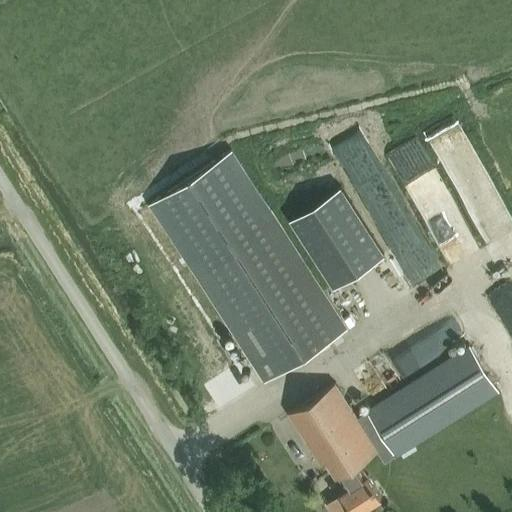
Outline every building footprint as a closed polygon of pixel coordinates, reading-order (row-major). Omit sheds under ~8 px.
[(387,154),(409,191),(430,178),(435,186),(442,181),(415,137),(387,154)] [(267,379),(346,328),(231,149),(152,200),(267,379)] [(351,174),(411,294),(444,278),(385,157),(351,174)] [(384,254),(340,186),(290,219),(333,286),(384,254)] [(443,210),(454,203),(444,189),(433,196),(443,210)] [(498,243),(511,267),(511,243),(508,237),(498,243)] [(385,354),(400,378),(429,360),(432,366),(464,346),(445,316),(385,354)] [(355,511),(381,496),(367,475),(365,477),(357,464),(377,451),(384,462),(497,390),(469,346),(357,417),(334,382),(288,412),(321,465),(327,462),(336,477),(341,473),(349,486),(339,493),(340,494),(326,502),(332,511),(355,511)] [(372,367),(359,374),(371,397),(384,391),(372,367)]
